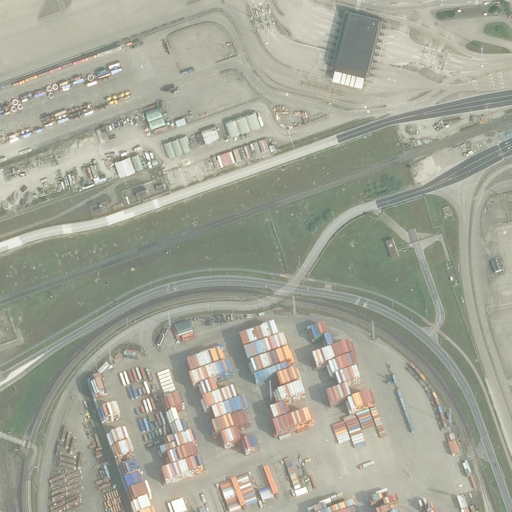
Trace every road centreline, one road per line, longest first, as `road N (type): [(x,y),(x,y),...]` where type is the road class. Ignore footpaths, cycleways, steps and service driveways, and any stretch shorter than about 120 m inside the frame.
road 1 (unclassified): [(427,339),(349,298),(202,280),(133,300),(53,347)]
road 2 (unclassified): [(511,511),(468,394),(427,339)]
road 3 (unknown): [(0,153),(162,94)]
road 4 (unknown): [(155,141),(136,135),(0,190)]
road 5 (unknown): [(150,73),(0,126)]
road 6 (unknown): [(142,46),(0,97)]
